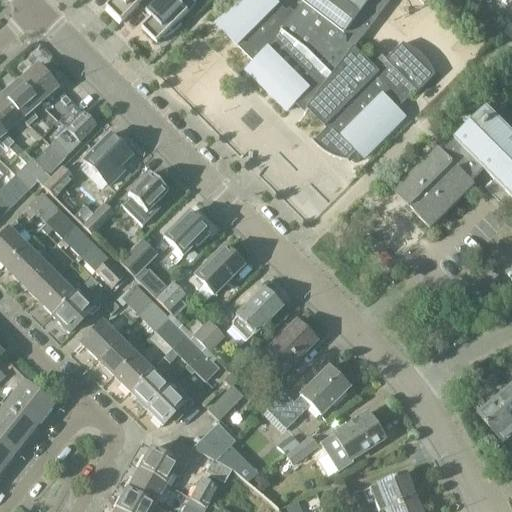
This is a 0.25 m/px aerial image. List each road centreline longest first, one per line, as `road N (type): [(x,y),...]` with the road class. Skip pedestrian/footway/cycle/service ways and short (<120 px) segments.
road 1 (residential): [(415,386),(35,13)]
road 2 (residential): [(485,511),(415,386)]
road 3 (residential): [(86,407),(7,511)]
road 4 (residential): [(76,511),(113,441),(86,407)]
road 5 (residential): [(86,407),(0,323)]
